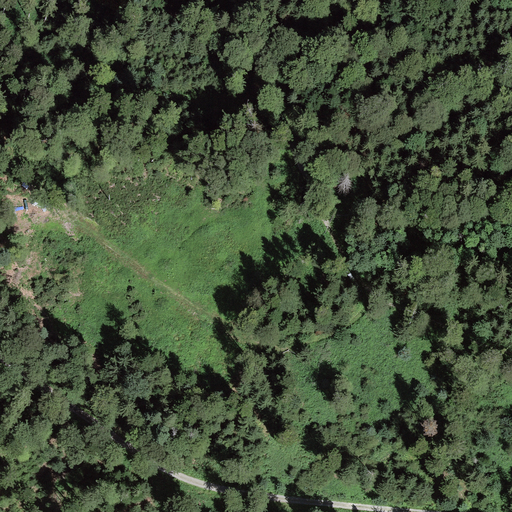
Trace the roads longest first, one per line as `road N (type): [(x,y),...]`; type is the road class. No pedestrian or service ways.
road 1 (track): [(149,0),(269,103),(359,264),(419,314),(511,352)]
road 2 (track): [(386,511),(189,480),(148,461),(0,357)]
